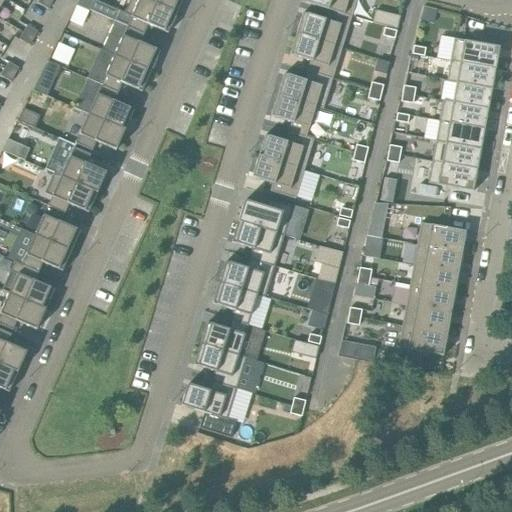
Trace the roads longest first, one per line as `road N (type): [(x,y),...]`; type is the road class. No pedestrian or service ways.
road 1 (residential): [(207,0),(16,440),(25,464),(48,471),(121,462),(143,450),(281,0)]
road 2 (residential): [(511,182),(500,209),(478,339),(491,350),(511,350)]
road 3 (tertiary): [(511,451),(354,511)]
